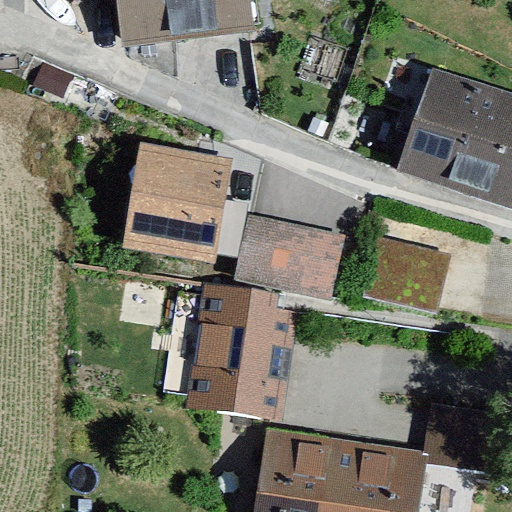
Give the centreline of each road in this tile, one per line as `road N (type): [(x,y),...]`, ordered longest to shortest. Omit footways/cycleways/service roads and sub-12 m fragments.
road 1 (residential): [(0,56),(28,20),(290,155),(511,227)]
road 2 (unknown): [(270,362),(511,380)]
